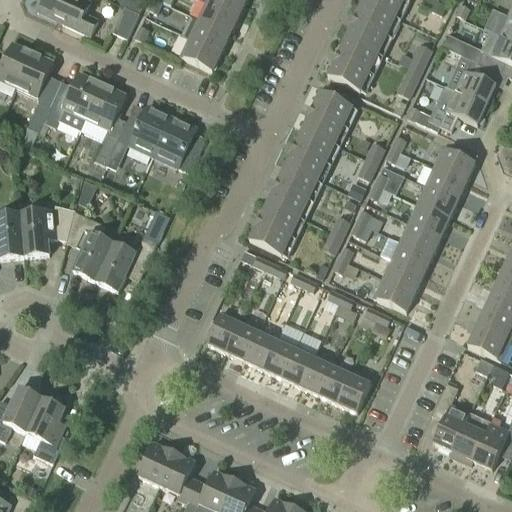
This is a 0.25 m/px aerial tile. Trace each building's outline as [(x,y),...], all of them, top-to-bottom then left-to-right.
[(90,6),(75,0),(44,0),(37,16),(90,41),(98,25),(84,18),(90,6)] [(127,0),(122,10),(138,18),(145,4),(137,0),(127,0)] [(240,0),(208,0),(205,6),(238,22),(247,3),(240,0)] [(396,0),(365,0),(363,6),(395,22),(404,4),(396,0)] [(156,18),(162,6),(154,2),(148,14),(156,18)] [(440,20),(445,8),(433,3),(428,14),(440,20)] [(197,24),(229,40),(238,22),(205,6),(197,24)] [(354,25),(386,40),(395,22),(363,6),(354,25)] [(469,13),(460,9),(455,20),(464,24),(469,13)] [(128,14),(124,12),(112,37),(127,44),(139,19),(128,14)] [(511,22),(507,20),(498,40),(511,46),(511,22)] [(197,24),(188,43),(221,58),(229,40),(197,24)] [(354,25),(345,43),(378,59),(386,40),(354,25)] [(140,31),(134,43),(142,47),(148,35),(140,31)] [(511,70),(511,46),(498,40),(489,59),(483,56),(477,68),(493,75),(500,78),(505,67),(511,70)] [(179,61),(212,77),(221,58),(188,43),(179,61)] [(336,62),(369,77),(378,59),(345,43),(336,62)] [(0,84),(17,93),(33,58),(12,48),(11,51),(1,73),(0,72),(0,84)] [(420,49),(408,73),(420,79),(431,55),(420,49)] [(469,50),(464,61),(470,64),(477,68),(483,56),(469,50)] [(33,58),(17,93),(37,102),(53,67),(33,58)] [(336,62),(327,81),(360,97),(369,77),(336,62)] [(477,68),(470,64),(465,75),(463,74),(454,94),(486,110),(495,90),(488,86),(493,75),(477,68)] [(397,97),(409,103),(420,79),(408,73),(397,97)] [(80,136),(86,124),(102,89),(78,78),(67,101),(57,96),(49,112),(38,137),(44,140),(49,130),(55,133),(58,126),(80,136)] [(109,135),(125,100),(102,89),(86,124),(80,136),(102,146),(93,165),(106,171),(118,145),(118,144),(107,138),(109,135)] [(458,121),(477,130),(486,110),(454,94),(444,90),(428,126),(425,132),(437,137),(440,132),(451,137),(458,121)] [(343,131),(352,112),(320,96),(311,116),(343,131)] [(400,120),(406,108),(398,105),(392,117),(400,120)] [(26,132),(38,137),(49,112),(38,107),(26,132)] [(118,145),(152,161),(171,121),(147,110),(142,121),(131,116),(126,127),(118,145)] [(412,112),(406,123),(415,127),(420,116),(412,112)] [(311,116),(302,134),(334,149),(343,131),(311,116)] [(171,121),(152,161),(190,178),(203,149),(191,144),(196,133),(171,121)] [(293,152),(326,168),(334,149),(302,134),(293,152)] [(405,145),(397,141),(391,153),(400,157),(405,145)] [(366,154),(370,146),(362,143),(359,151),(366,154)] [(373,148),(365,164),(377,169),(384,153),(373,148)] [(293,152),(284,171),(317,186),(326,168),(293,152)] [(433,172),(466,187),(475,168),(442,152),(433,172)] [(395,168),(400,157),(391,153),(386,164),(395,168)] [(357,180),(369,186),(377,169),(365,164),(357,180)] [(284,171),(276,189),(308,205),(317,186),(284,171)] [(424,191),(457,206),(466,187),(433,172),(424,191)] [(378,178),(373,189),(383,194),(388,183),(378,178)] [(78,190),(80,182),(70,179),(68,187),(78,190)] [(84,185),(78,209),(87,213),(97,191),(84,185)] [(267,208),(299,223),(308,205),(276,189),(267,208)] [(377,206),(383,194),(373,189),(367,201),(377,206)] [(365,196),(364,196),(354,191),(348,202),(360,208),(365,196)] [(416,209),(449,224),(457,206),(424,191),(416,209)] [(343,210),(342,211),(352,216),(355,209),(346,204),(343,210)] [(267,208),(258,226),(291,241),(299,223),(267,208)] [(407,228),(440,243),(449,224),(416,209),(407,228)] [(68,246),(69,242),(74,216),(74,215),(55,210),(53,216),(20,219),(24,262),(49,260),(48,244),(56,243),(68,246)] [(361,215),(355,227),(365,231),(371,220),(361,215)] [(72,276),(95,286),(112,249),(98,242),(104,230),(74,216),(69,242),(85,250),(72,276)] [(0,263),(24,262),(20,219),(0,220),(0,263)] [(338,219),(329,238),(342,244),(351,225),(338,219)] [(249,245),(281,261),(291,241),(258,226),(249,245)] [(360,243),(365,231),(355,227),(350,238),(360,243)] [(440,243),(407,228),(399,247),(431,262),(440,243)] [(321,254),(334,260),(342,244),(329,238),(321,254)] [(143,276),(157,247),(143,241),(135,259),(112,249),(95,286),(118,297),(130,270),(143,276)] [(431,262),(399,247),(391,264),(423,279),(431,262)] [(343,252),(338,263),(348,267),(353,257),(343,252)] [(501,276),(511,281),(511,258),(510,258),(501,276)] [(253,269),(264,274),(268,266),(257,261),(253,269)] [(342,280),(348,267),(338,263),(332,275),(342,280)] [(391,264),(382,283),(415,298),(423,279),(391,264)] [(286,274),(268,266),(264,274),(282,282),(286,274)] [(328,271),(320,268),(314,281),(322,284),(328,271)] [(493,295),(511,304),(511,281),(501,276),(493,295)] [(290,286),(301,292),(305,283),(294,277),(290,286)] [(316,289),(305,283),(301,292),(312,297),(316,289)] [(373,303),(406,318),(415,298),(382,283),(373,303)] [(327,303),(339,308),(343,300),(331,295),(327,303)] [(484,313),(511,326),(511,304),(493,295),(484,313)] [(354,305),(343,300),(339,308),(350,314),(354,305)] [(368,312),(364,320),(376,326),(380,317),(368,312)] [(476,331),(509,347),(511,339),(511,326),(484,313),(476,331)] [(222,316),(206,349),(226,358),(241,325),(222,316)] [(391,322),(380,317),(376,326),(387,331),(391,322)] [(241,325),(226,358),(245,366),(260,334),(241,325)] [(467,351),(500,366),(509,347),(476,331),(467,351)] [(260,334),(245,366),(263,375),(278,342),(260,334)] [(278,342),(263,375),(282,384),(297,351),(278,342)] [(297,351),(282,384),(300,392),(315,359),(297,351)] [(315,359),(300,392),(319,401),(334,368),(315,359)] [(492,369),(480,364),(475,375),(487,381),(488,378),(492,369)] [(334,368),(319,401),(338,409),(353,376),(334,368)] [(492,369),(488,378),(496,382),(493,389),(501,393),(508,377),(492,369)] [(372,385),(353,376),(338,409),(357,418),(372,385)] [(464,429),(465,429),(470,418),(450,409),(458,393),(446,388),(434,414),(445,419),(432,448),(451,456),(451,457),(464,429)] [(12,431),(26,438),(42,403),(33,399),(31,395),(25,392),(21,393),(19,393),(8,417),(0,413),(0,444),(4,447),(12,431)] [(33,460),(53,469),(65,443),(60,441),(65,431),(58,428),(64,413),(42,403),(26,438),(40,445),(33,460)] [(464,468),(466,463),(472,466),(485,439),(484,438),(489,427),(470,418),(465,429),(464,429),(451,457),(451,456),(449,461),(464,468)] [(492,475),(504,448),(511,451),(511,424),(507,435),(489,427),(484,438),(485,439),(472,466),(492,475)] [(154,448),(138,481),(159,491),(174,457),(154,448)] [(178,500),(177,503),(187,508),(198,485),(188,481),(195,467),(174,457),(159,491),(178,500)] [(222,511),(235,485),(214,475),(207,490),(198,485),(187,508),(185,511),(222,511)] [(255,511),(248,509),(255,494),(235,485),(222,511),(255,511)] [(293,511),(274,503),(270,511),(293,511)]
